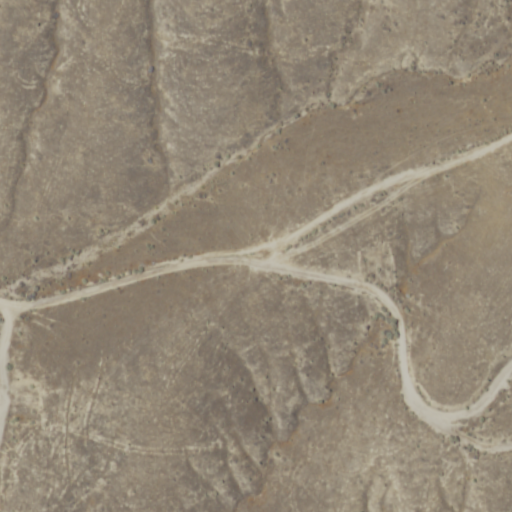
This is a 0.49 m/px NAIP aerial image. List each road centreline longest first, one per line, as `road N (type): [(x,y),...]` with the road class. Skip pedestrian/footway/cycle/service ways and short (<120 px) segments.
road 1 (residential): [(511,395),(459,395),(365,306),(282,269),(147,264),(0,295)]
road 2 (track): [(0,498),(23,296)]
